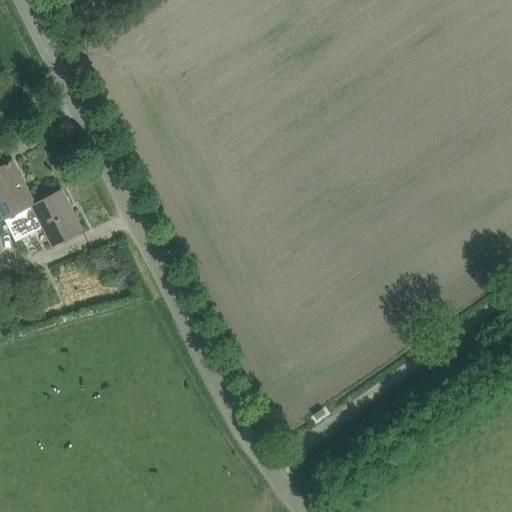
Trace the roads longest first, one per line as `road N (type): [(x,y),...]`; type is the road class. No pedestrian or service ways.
road 1 (unclassified): [(272,472),(28,0)]
road 2 (unclassified): [(272,472),(511,297)]
